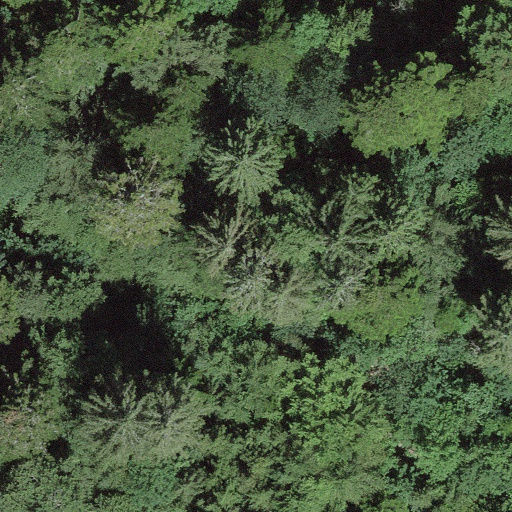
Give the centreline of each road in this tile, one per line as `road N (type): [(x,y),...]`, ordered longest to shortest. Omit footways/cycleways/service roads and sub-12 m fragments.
road 1 (track): [(294,346),(0,263)]
road 2 (track): [(511,500),(412,460),(294,346)]
